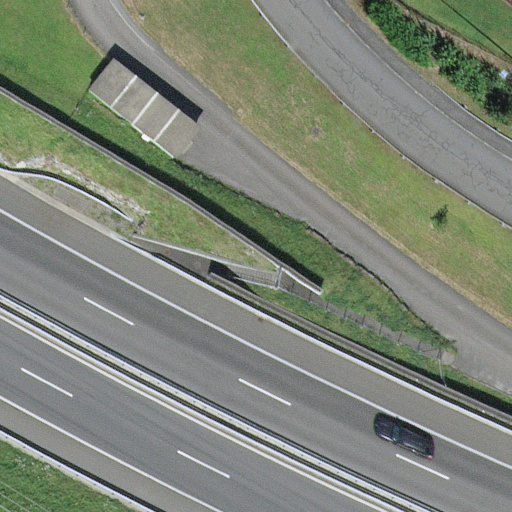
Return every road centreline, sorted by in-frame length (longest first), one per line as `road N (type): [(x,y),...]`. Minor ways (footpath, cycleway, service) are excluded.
road 1 (motorway): [(511,504),(378,444),(0,239)]
road 2 (motorway): [(0,372),(274,511)]
road 3 (residential): [(289,0),(399,114),(511,190)]
